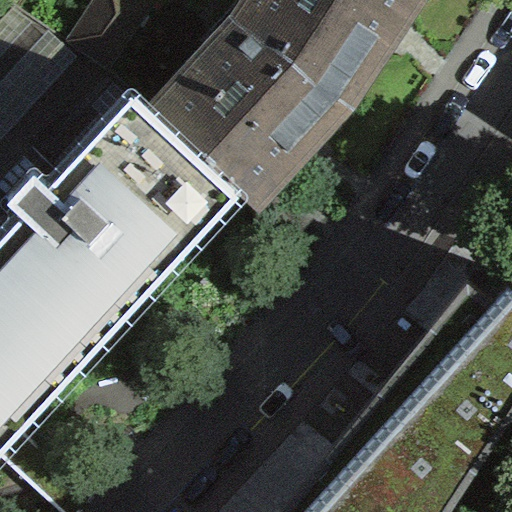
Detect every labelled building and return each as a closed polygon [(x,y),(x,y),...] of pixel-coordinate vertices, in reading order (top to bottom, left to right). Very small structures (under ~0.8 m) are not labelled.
[(104,72),(143,12),(125,0),(95,0),(66,46),(104,72)] [(249,0),(237,20),(339,101),(360,70),(379,41),(386,45),(399,25),(393,20),(405,0),(249,0)] [(237,20),(150,114),(235,193),(245,202),(267,179),(283,161),(290,166),(306,149),(300,143),(339,101),(237,20)] [(0,445),(170,263),(235,193),(150,114),(149,115),(126,94),(41,185),(29,174),(5,199),(17,211),(0,229),(0,445)] [(276,511),(445,511),(445,509),(511,407),(511,288),(511,290),(509,287),(499,298),(491,306),(463,284),(276,511)]
